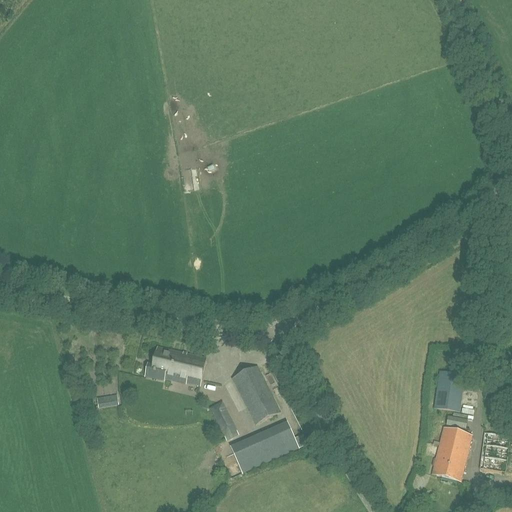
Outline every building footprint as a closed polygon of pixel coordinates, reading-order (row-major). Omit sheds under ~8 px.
[(164,382),(165,378),(200,386),(206,360),(158,349),(155,365),(148,364),(145,378),(164,382)] [(256,426),(281,413),(258,368),(232,380),(256,426)] [(435,410),(459,413),(464,375),(440,372),(435,410)] [(98,409),(119,406),(117,395),(97,399),(98,409)] [(223,404),(211,410),(227,441),(238,436),(230,418),(223,404)] [(297,406),(289,409),(302,435),(310,431),(297,406)] [(231,448),(234,454),(243,475),(299,450),(290,430),(287,423),(231,448)] [(438,452),(467,460),(472,437),(444,429),(438,452)] [(505,473),(510,437),(485,433),(480,470),(505,473)] [(461,483),(467,460),(438,452),(432,475),(461,483)]
